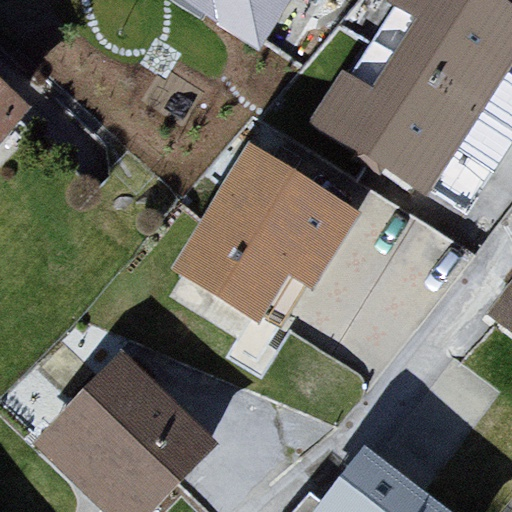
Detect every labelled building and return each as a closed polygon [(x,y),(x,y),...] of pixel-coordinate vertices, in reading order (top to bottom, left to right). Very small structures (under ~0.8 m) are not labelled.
[(160,0),(240,51),(273,0),(160,0)] [(327,82),(299,126),(407,196),(506,45),(436,0),(379,0),(369,17),(394,34),(352,98),(327,82)] [(334,218),(230,156),(164,266),(245,314),(271,271),(294,285),(334,218)] [(511,282),(484,318),(511,339),(511,282)] [(31,439),(106,511),(133,511),(194,450),(105,364),(31,439)] [(420,511),(347,457),(305,511),(420,511)]
